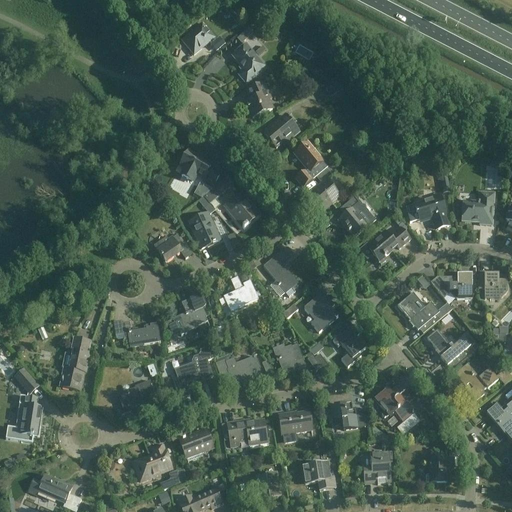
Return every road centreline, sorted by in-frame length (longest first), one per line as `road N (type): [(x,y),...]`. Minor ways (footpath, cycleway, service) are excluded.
road 1 (residential): [(99,434),(344,382),(397,354)]
road 2 (residential): [(469,511),(468,439),(397,354)]
road 3 (residential): [(511,258),(497,248),(450,248),(360,309)]
road 4 (primary): [(371,0),(511,73)]
road 5 (residential): [(156,294),(292,227)]
road 6 (residential): [(292,227),(209,126)]
road 7 (residential): [(156,294),(144,269),(125,266),(112,279),(116,297),(128,304),(148,298)]
